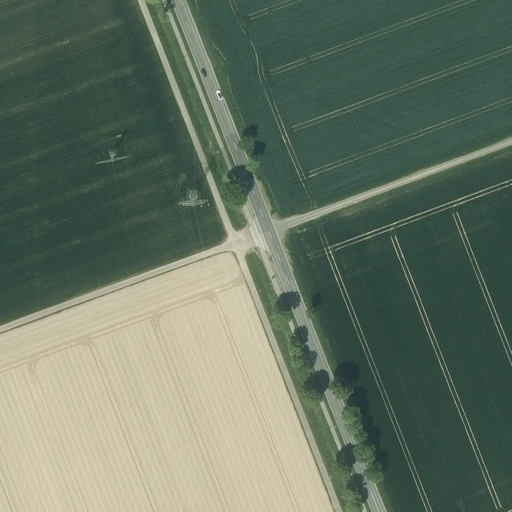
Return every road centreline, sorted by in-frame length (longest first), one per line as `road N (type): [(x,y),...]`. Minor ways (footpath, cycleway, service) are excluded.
road 1 (secondary): [(378,511),(177,0)]
road 2 (track): [(338,511),(140,0)]
road 3 (track): [(268,231),(0,330)]
road 4 (track): [(268,231),(511,140)]
